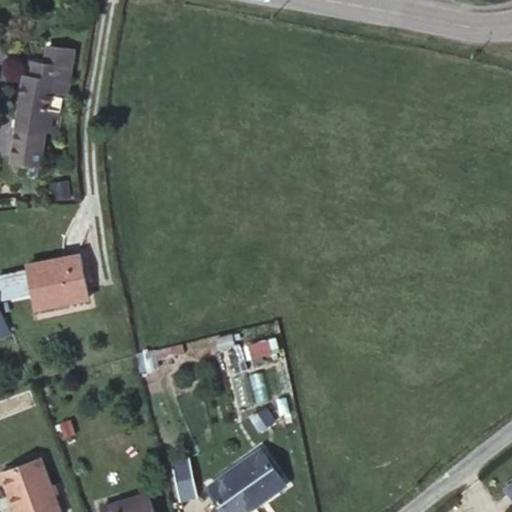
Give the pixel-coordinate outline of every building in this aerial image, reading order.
[(53,75),(54,66),(55,65),(28,60),(13,160),(39,165),(48,110),(61,112),(63,98),(67,99),(71,78),(62,76),(53,75)] [(64,68),(54,66),(53,75),(62,76),(64,68)] [(88,297),(80,255),(28,265),(29,271),(0,276),(0,287),(2,299),(16,296),(19,310),(88,297)] [(0,336),(12,332),(0,304),(0,336)] [(232,335),(217,338),(219,348),(234,345),(232,335)] [(261,450),(209,486),(227,511),(245,511),(285,484),(261,450)] [(190,454),(173,458),(183,497),(200,493),(190,454)] [(59,511),(41,459),(1,472),(16,511),(59,511)] [(153,511),(148,493),(103,507),(104,511),(153,511)]
